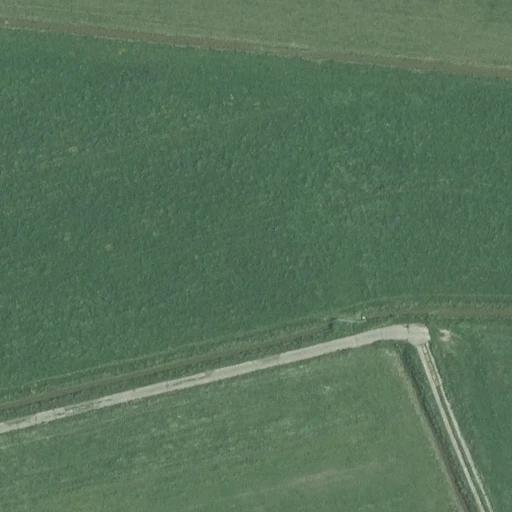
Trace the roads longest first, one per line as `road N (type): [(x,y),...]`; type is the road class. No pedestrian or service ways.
road 1 (track): [(414,330),(0,427)]
road 2 (track): [(489,511),(414,330)]
